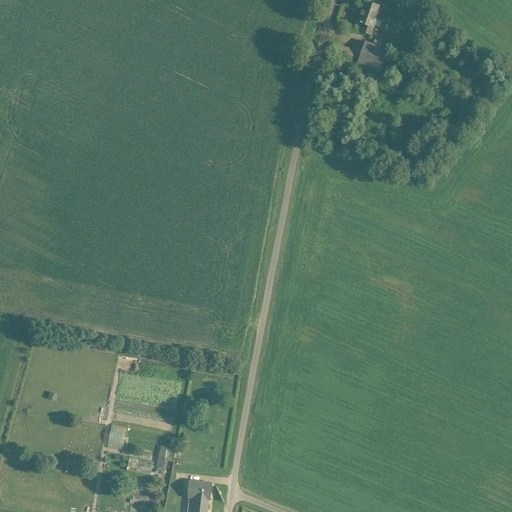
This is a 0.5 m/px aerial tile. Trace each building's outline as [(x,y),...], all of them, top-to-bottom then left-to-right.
[(370,35),(373,27),(380,6),(365,1),(360,16),(359,15),(357,20),(359,21),(358,22),(364,24),(361,32),(370,35)] [(411,26),(429,37),(437,25),(420,14),(411,26)] [(365,41),(354,71),(377,80),(388,50),(365,41)] [(355,50),(336,45),(333,56),(351,62),(355,50)] [(51,393),(48,398),(54,401),(56,395),(51,393)] [(104,445),(120,446),(122,426),(106,425),(104,445)] [(154,445),(153,465),(162,465),(162,445),(154,445)] [(123,459),(122,470),(147,471),(147,460),(123,459)] [(212,484),(202,482),(190,481),(188,496),(191,497),(188,511),(206,511),(208,499),(210,499),(212,484)]
